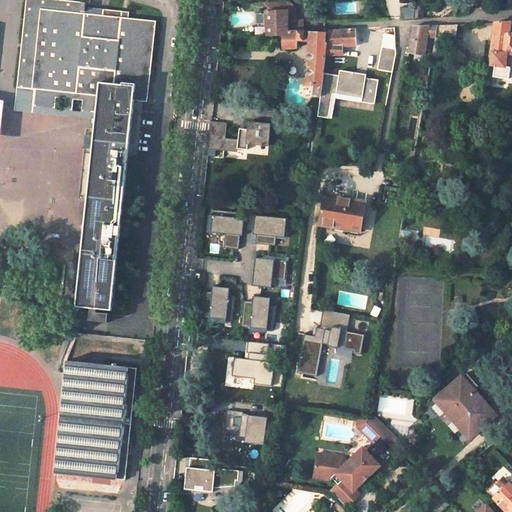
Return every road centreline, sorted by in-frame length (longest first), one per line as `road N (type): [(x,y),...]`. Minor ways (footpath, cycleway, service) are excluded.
road 1 (tertiary): [(207,0),(155,511)]
road 2 (residential): [(403,22),(383,142)]
